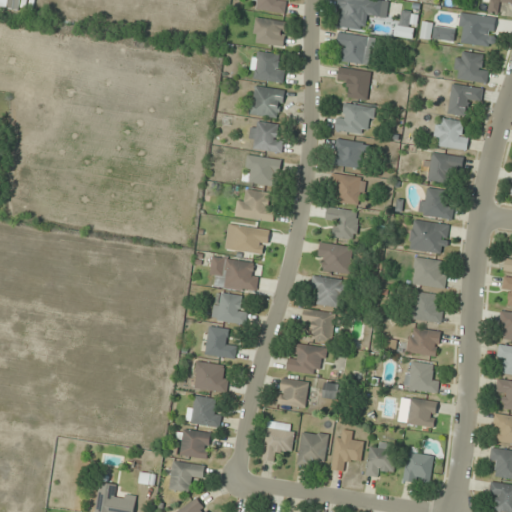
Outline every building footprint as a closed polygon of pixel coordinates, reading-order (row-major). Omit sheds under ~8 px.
[(0,0),(0,6),(8,8),(9,0),(0,0)] [(12,0),(11,9),(21,10),(22,0),(12,0)] [(286,0),(252,0),(251,7),(283,14),(286,0)] [(390,1),(383,0),(341,0),(337,25),(366,30),(368,17),(387,20),(390,1)] [(511,2),(511,0),(492,0),(491,11),(498,12),(499,1),(511,2)] [(495,16),(460,15),(459,45),(494,46),(495,16)] [(288,23),(257,17),(253,41),(283,46),(288,23)] [(455,38),(454,24),(422,27),(423,41),(455,38)] [(345,47),(343,61),(371,65),(375,37),(339,32),(337,46),(345,47)] [(283,83),(286,65),(279,64),(280,55),(255,51),(251,77),(283,83)] [(481,65),(483,54),(458,51),(455,79),(487,83),(489,66),(481,65)] [(372,73),(341,67),(339,79),(349,81),(346,96),(367,100),(372,73)] [(471,98),(482,99),(484,89),(453,84),(449,113),(468,116),(471,98)] [(251,114),(281,119),(285,90),(255,86),(251,114)] [(370,135),(374,108),(341,103),(337,130),(370,135)] [(434,146),(468,150),(469,133),(461,132),(463,121),(437,118),(434,146)] [(281,153),(285,135),(277,134),(279,125),(254,120),(249,147),(281,153)] [(362,168),(364,142),(338,140),(335,165),(362,168)] [(462,162),(438,150),(426,175),(450,186),(462,162)] [(272,184),(273,157),(247,156),(245,183),(272,184)] [(332,200),(364,200),(364,176),(332,176),(332,200)] [(422,217),(453,217),(453,200),(447,200),(447,189),(422,189),(422,217)] [(359,211),(328,207),(327,218),(336,219),(334,237),(355,240),(359,211)] [(410,250),(446,255),(450,224),(414,220),(410,250)] [(260,253),(261,245),(269,246),(270,229),(229,224),(226,248),(260,253)] [(326,261),(325,271),(350,274),(353,247),(321,243),(318,260),(326,261)] [(216,287),(256,293),(259,275),(252,274),(254,263),(214,256),(211,277),(217,277),(216,287)] [(445,288),(448,262),(416,258),(412,284),(445,288)] [(342,307),(346,280),(315,276),(313,293),(319,294),(318,303),(342,307)] [(511,305),(511,277),(505,277),(503,294),(511,295),(510,305),(511,305)] [(248,307),(241,306),(242,295),(216,293),(214,321),(246,324),(248,307)] [(443,304),(437,304),(437,293),(416,293),(415,321),(442,321),(443,304)] [(311,339),(332,342),(336,313),(305,309),(303,320),(313,322),(311,339)] [(511,312),(502,311),(499,338),(511,339),(511,312)] [(238,343),(228,341),(230,330),(210,326),(206,354),(236,359),(238,343)] [(440,330),(409,330),(409,354),(440,354),(440,330)] [(287,370),(322,375),(326,348),(300,343),(297,359),(289,358),(287,370)] [(511,346),(499,346),(499,362),(506,362),(506,375),(511,374),(511,346)] [(230,367),(199,362),(195,387),(226,392),(230,367)] [(433,373),(433,364),(408,362),(406,389),(438,392),(439,374),(433,373)] [(280,404),(306,408),(310,382),(284,378),(280,404)] [(504,408),(511,409),(511,380),(499,379),(497,394),(506,395),(504,408)] [(325,398),(340,399),(341,384),(326,383),(325,398)] [(189,408),(187,424),(218,426),(220,399),(195,397),(194,409),(189,408)] [(437,400),(403,399),(402,425),(436,427),(437,400)] [(511,415),(496,414),(492,440),(511,442),(511,415)] [(264,459),(276,461),(277,452),(292,454),(296,425),(268,421),(264,459)] [(212,433),(184,429),(180,456),(208,459),(212,433)] [(354,442),(356,431),(338,429),(334,464),(361,467),(364,443),(354,442)] [(329,434),(302,431),(299,464),(325,467),(329,434)] [(385,478),(387,469),(397,470),(400,446),(372,442),(367,475),(385,478)] [(491,466),(499,467),(498,476),(511,478),(511,450),(493,448),(491,466)] [(406,482),(431,484),(434,455),(408,453),(406,482)] [(170,489),(191,492),(193,476),(203,478),(205,465),(174,461),(170,489)] [(134,511),(136,498),(117,495),(118,484),(99,482),(96,511),(134,511)] [(496,511),(511,511),(511,484),(491,484),(491,500),(496,500),(496,511)] [(207,511),(197,498),(177,511),(207,511)]
